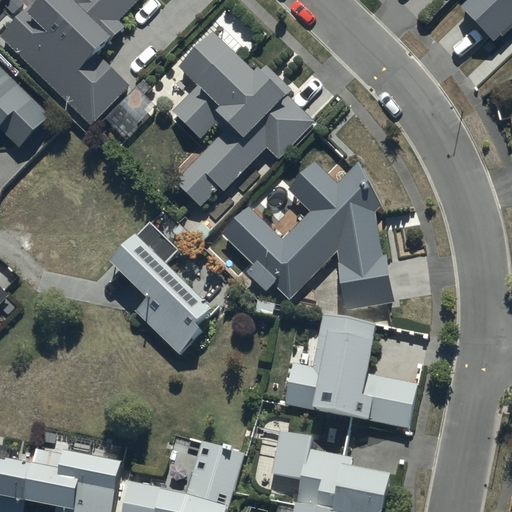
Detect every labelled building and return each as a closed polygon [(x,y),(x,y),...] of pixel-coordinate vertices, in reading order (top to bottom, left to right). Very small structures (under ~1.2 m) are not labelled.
[(63,0),(42,22),(32,12),(1,44),(94,134),(132,95),(105,69),(121,50),(117,46),(130,33),(124,27),(150,0),(63,0)] [(511,0),(477,0),(462,15),(495,49),(502,43),(505,45),(511,37),(511,0)] [(236,60),(214,40),(181,76),(197,92),(172,118),(203,146),(217,132),(224,139),(175,191),(202,215),(221,194),(227,198),(268,157),(280,168),(317,129),(289,104),(295,97),(268,72),(257,84),(234,63),(236,60)] [(0,138),(2,137),(21,156),(53,124),(0,70),(0,138)] [(250,213),(223,243),(255,273),(249,279),(270,299),(276,293),(291,308),(311,288),(315,292),(319,314),(392,329),(389,312),(396,311),(389,261),(384,262),(378,221),(385,214),(360,169),(340,190),(317,169),(289,198),(310,218),(284,245),(250,213)] [(181,254),(152,225),(109,268),(146,303),(134,315),(182,361),(203,339),(198,335),(217,316),(167,268),(181,254)] [(0,304),(9,295),(0,286),(0,304)] [(378,330),(324,319),(313,376),(293,373),(286,412),(317,418),(316,421),(373,432),(374,428),(412,435),(420,391),(372,381),(377,353),(374,352),(378,330)] [(355,454),(313,447),(315,436),(281,430),(272,477),(304,483),(299,508),(298,508),(296,511),(391,511),(396,485),(351,477),(355,454)] [(129,479),(121,511),(228,511),(245,455),(235,452),(235,451),(225,448),(224,449),(201,443),(187,491),(129,479)] [(0,511),(117,511),(126,474),(37,455),(33,479),(29,478),(29,474),(0,468),(0,511)]
